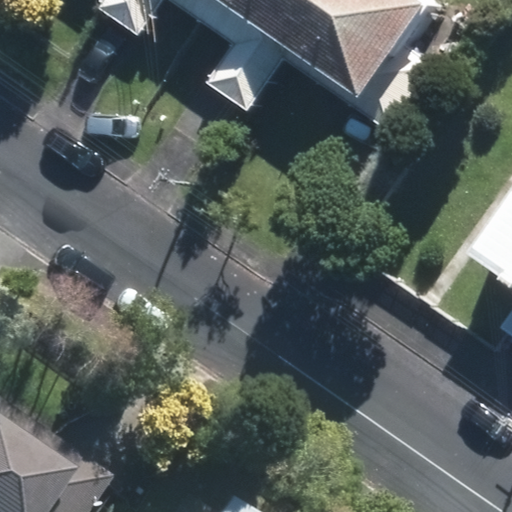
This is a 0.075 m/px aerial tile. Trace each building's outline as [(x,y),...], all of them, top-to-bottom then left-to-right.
[(197,0),(209,8),(215,0),(117,0),(149,22),(164,0),(197,0)] [(293,45),(324,0),(215,0),(209,8),(245,33),(219,70),(257,97),(293,45)] [(387,111),(430,49),(417,40),(445,0),(324,0),(293,45),(387,111)] [(511,233),(494,260),(511,271),(511,233)] [(75,511),(107,466),(0,392),(0,511),(75,511)] [(240,511),(219,497),(214,505),(193,491),(178,511),(240,511)]
